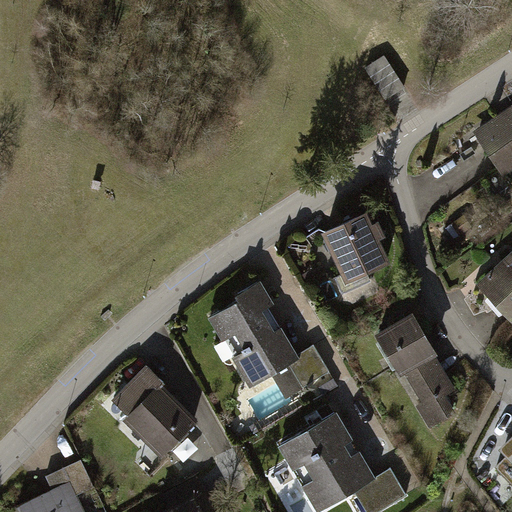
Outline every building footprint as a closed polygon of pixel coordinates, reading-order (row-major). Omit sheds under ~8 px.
[(364,66),(385,99),(405,86),(383,54),(364,66)] [(511,103),(472,130),(502,175),(511,169),(511,103)] [(365,208),(319,229),(339,274),(335,276),(342,293),(371,280),(366,270),(389,260),(378,237),(384,234),(377,218),(371,220),(365,208)] [(464,214),(451,223),(459,234),(472,225),(464,214)] [(511,248),(475,282),(511,322),(511,248)] [(236,298),(207,315),(221,340),(228,336),(237,352),(230,356),(248,386),(270,373),(298,357),(296,354),(267,305),(273,302),(259,278),(233,294),(236,298)] [(410,309),(373,331),(398,373),(403,370),(421,401),(415,404),(429,427),(455,411),(445,394),(455,388),(434,353),(436,352),(410,309)] [(313,344),(296,354),(298,357),(270,373),(284,396),(329,370),(313,344)] [(163,381),(166,379),(147,361),(112,396),(128,411),(123,416),(162,454),(165,451),(169,455),(190,434),(186,430),(199,416),(163,381)] [(354,489),(375,477),(335,410),(277,444),(316,511),(354,489)] [(511,456),(508,452),(493,466),(511,485),(511,456)] [(52,487),(19,502),(23,511),(85,511),(76,492),(93,484),(82,458),(46,474),(52,487)] [(391,467),(375,477),(354,489),(367,511),(375,511),(406,494),(391,467)] [(169,505),(154,511),(217,511),(198,474),(162,493),(169,505)]
